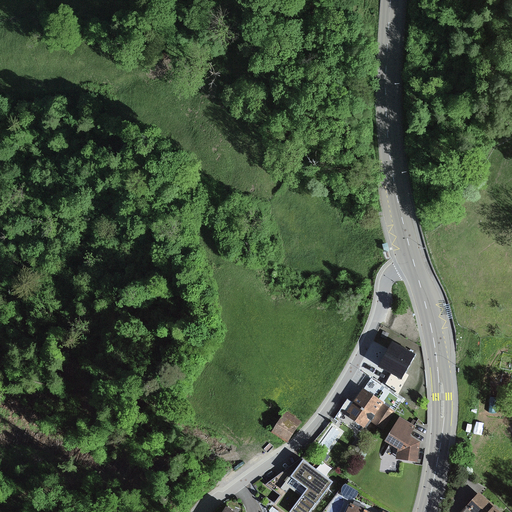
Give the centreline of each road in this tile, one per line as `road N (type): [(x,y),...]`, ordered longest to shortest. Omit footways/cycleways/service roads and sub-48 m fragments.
road 1 (residential): [(203,511),(315,425),(364,347),(390,277),(413,262)]
road 2 (secondary): [(413,262),(386,130),(391,0)]
road 3 (secondary): [(425,511),(442,397),(413,262)]
